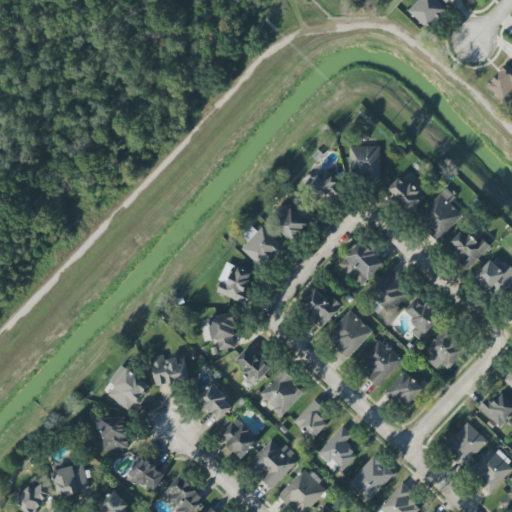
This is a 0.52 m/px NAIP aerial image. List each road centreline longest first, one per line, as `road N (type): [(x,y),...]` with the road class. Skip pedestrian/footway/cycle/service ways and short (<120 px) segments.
road 1 (residential): [(469,511),(281,334),(272,314)]
road 2 (residential): [(364,218),(384,226),(493,338)]
road 3 (residential): [(402,448),(490,355),(493,338)]
road 4 (residential): [(272,314),(277,297),(351,221),(364,218)]
road 5 (residential): [(259,511),(170,428)]
